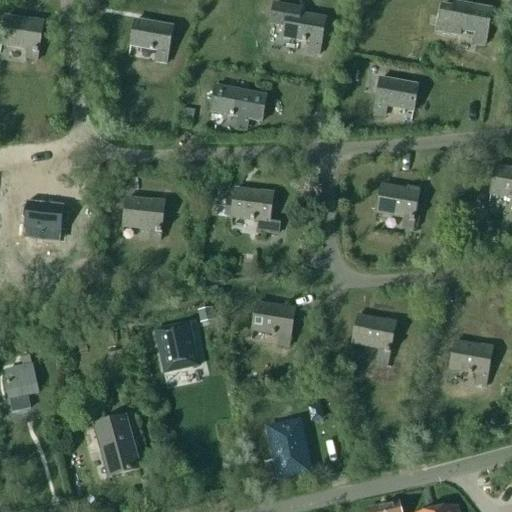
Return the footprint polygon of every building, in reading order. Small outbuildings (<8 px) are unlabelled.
[(442,8),(437,33),(459,37),(460,32),(476,35),(474,45),(483,47),(483,48),(484,48),(491,12),(479,9),(479,10),(455,5),(454,4),(453,11),(443,9),(443,8),(442,8)] [(274,7),(270,25),(285,28),(283,40),(284,40),(303,43),(302,45),(305,45),(305,43),(309,44),(308,55),(317,56),(317,57),(318,57),(325,21),(313,19),(299,17),(300,12),(274,7)] [(26,60),(37,62),(43,26),(5,19),(0,47),(27,52),(26,60)] [(157,54),(155,63),(166,65),(172,29),(135,23),(130,49),(157,54)] [(418,88),(380,81),(374,117),(384,119),(386,109),(413,114),(418,88)] [(215,89),(210,115),(212,115),(212,114),(230,118),(230,119),(233,120),(234,118),(237,119),(235,130),(245,131),(245,132),(246,133),(248,122),(261,124),(266,98),(241,94),(241,95),(216,90),(217,89),(215,89)] [(511,171),(495,169),(494,177),(490,196),(511,199),(511,171)] [(412,231),(419,194),(381,188),(376,215),(403,219),(402,229),(412,231)] [(273,197),(235,192),(231,220),(258,224),(257,232),(266,234),(266,235),(267,235),(267,234),(276,235),(276,236),(277,236),(279,225),(278,225),(278,226),(269,224),(273,197)] [(164,206),(126,201),(123,229),(150,232),(149,241),(160,243),(164,206)] [(27,206),(22,243),(60,248),(64,210),(27,206)] [(287,347),(293,311),(256,304),(251,332),(278,336),(277,346),(287,347)] [(212,310),(197,313),(200,325),(215,322),(212,310)] [(395,326),(358,318),(352,345),(379,350),(376,366),(387,368),(395,326)] [(156,334),(155,335),(164,375),(197,367),(198,368),(199,368),(190,328),(157,336),(156,334)] [(485,387),(492,351),(454,344),(449,371),(476,376),(475,385),(485,387)] [(121,353),(108,356),(110,363),(123,361),(121,353)] [(9,386),(6,387),(9,402),(10,402),(13,414),(29,411),(27,398),(38,395),(32,367),(32,368),(30,358),(21,360),(23,369),(6,373),(9,386)] [(323,421),(320,406),(308,408),(311,423),(323,421)] [(509,416),(499,418),(501,428),(511,425),(509,416)] [(94,428),(108,480),(139,472),(125,419),(94,428)] [(269,431),(279,481),(309,475),(299,425),(269,431)]
